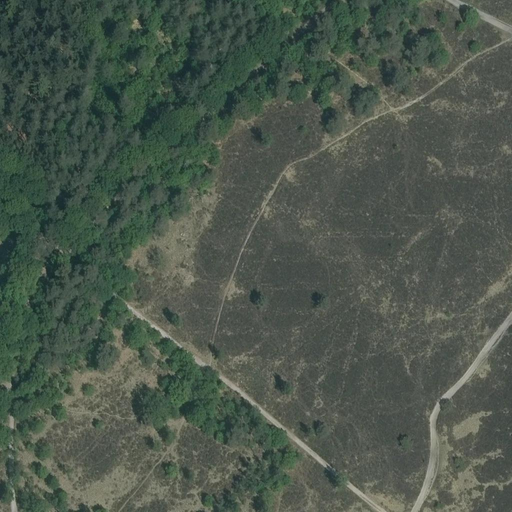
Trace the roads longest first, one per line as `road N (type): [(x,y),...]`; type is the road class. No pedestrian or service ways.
road 1 (track): [(64,243),(108,294),(380,511)]
road 2 (track): [(64,243),(342,0)]
road 3 (track): [(417,511),(434,417),(511,314)]
road 4 (track): [(64,243),(37,271),(9,381),(0,388)]
road 5 (track): [(9,381),(13,511)]
